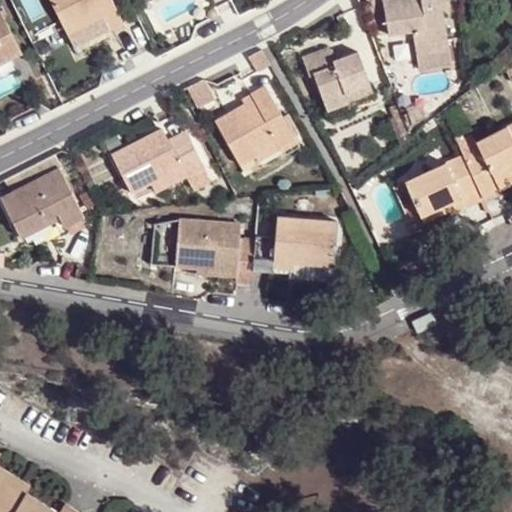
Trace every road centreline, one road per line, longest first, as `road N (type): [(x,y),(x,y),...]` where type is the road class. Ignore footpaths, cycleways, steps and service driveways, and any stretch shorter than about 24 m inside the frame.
road 1 (residential): [(0,279),(270,329),(422,307),(511,259)]
road 2 (residential): [(297,0),(247,33),(0,150)]
road 3 (unknown): [(186,511),(0,420)]
